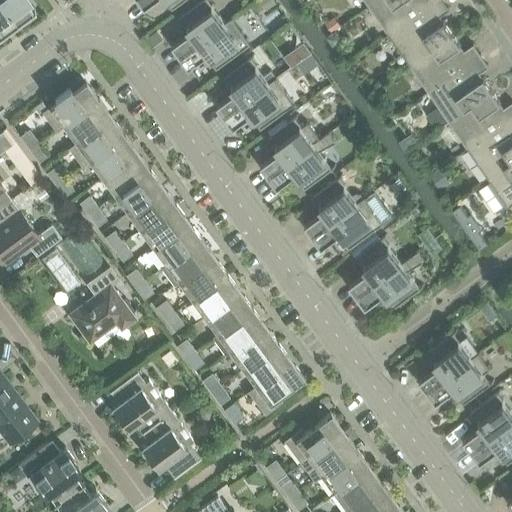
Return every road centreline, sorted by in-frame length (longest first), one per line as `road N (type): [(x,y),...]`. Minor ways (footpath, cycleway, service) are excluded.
road 1 (residential): [(358,364),(127,51),(100,37)]
road 2 (residential): [(143,511),(0,309)]
road 3 (residential): [(358,364),(511,247)]
road 4 (residential): [(465,511),(358,364)]
